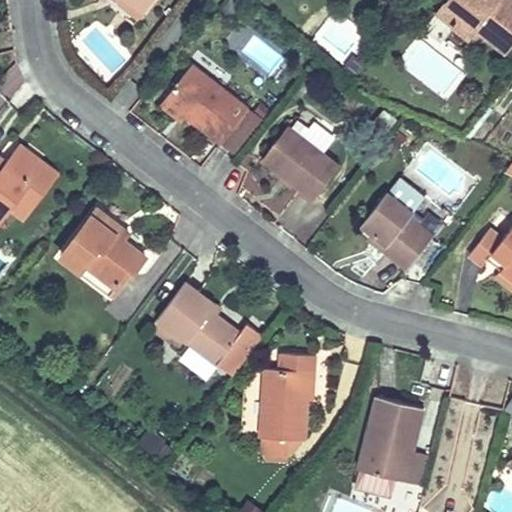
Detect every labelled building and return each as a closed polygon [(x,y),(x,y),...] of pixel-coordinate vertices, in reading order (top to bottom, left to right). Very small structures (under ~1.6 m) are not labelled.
[(134,0),(146,9),(152,0),(134,0)] [(447,0),(437,13),(469,39),(476,30),(504,53),(511,42),(511,0),(496,0),(495,3),(491,0),(447,0)] [(345,55),(354,43),(331,24),(322,36),(345,55)] [(192,65),(165,100),(219,143),(248,107),(192,65)] [(264,120),(248,107),(219,143),(235,156),(264,120)] [(338,165),(287,125),(267,151),(288,168),(282,174),(313,198),(338,165)] [(0,220),(9,209),(23,192),(37,203),(59,174),(40,160),(38,163),(17,147),(6,162),(0,169),(0,220)] [(288,168),(267,151),(262,158),(282,174),(288,168)] [(357,180),(338,165),(313,198),(332,213),(357,180)] [(398,178),(361,224),(373,233),(386,243),(382,249),(407,269),(433,235),(408,216),(423,198),(398,178)] [(23,192),(9,209),(24,220),(37,203),(23,192)] [(98,209),(61,254),(79,268),(86,260),(116,285),(128,268),(133,271),(145,256),(123,239),(110,229),(115,222),(98,209)] [(128,232),(115,222),(110,229),(123,239),(128,232)] [(490,228),(470,251),(484,263),(495,250),(508,260),(502,267),(511,274),(511,227),(504,239),(490,228)] [(386,243),(373,233),(368,239),(382,249),(386,243)] [(489,257),(502,267),(508,260),(495,250),(489,257)] [(116,285),(86,260),(78,270),(112,297),(133,271),(128,268),(116,285)] [(511,274),(502,267),(497,274),(511,285),(511,274)] [(185,281),(157,318),(233,377),(263,337),(246,324),(239,333),(203,305),(208,298),(185,281)] [(215,304),(208,298),(203,305),(210,311),(215,304)] [(266,368),(262,436),(303,439),(306,399),(308,370),(314,371),(315,354),(280,351),(279,370),(266,368)] [(314,371),(308,370),(306,399),(312,399),(314,371)] [(377,395),(357,468),(396,479),(405,447),(412,449),(424,409),(377,395)] [(141,442),(167,459),(177,445),(150,427),(141,442)] [(412,449),(405,447),(396,479),(416,484),(424,453),(412,449)]
